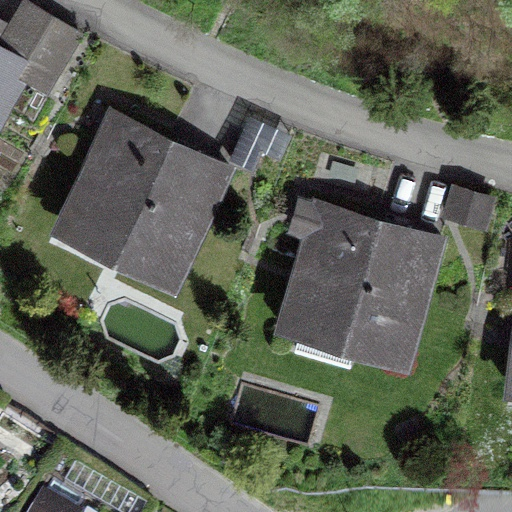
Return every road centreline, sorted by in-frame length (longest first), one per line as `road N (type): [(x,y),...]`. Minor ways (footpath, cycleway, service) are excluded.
road 1 (residential): [(511,172),(277,98),(90,0)]
road 2 (residential): [(0,363),(226,511)]
